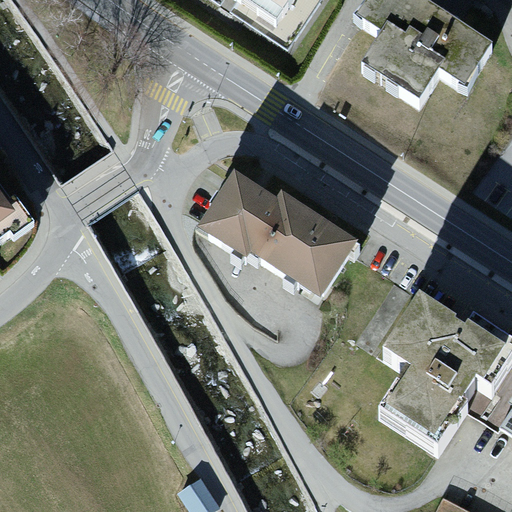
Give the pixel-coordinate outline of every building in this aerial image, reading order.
[(225,0),(293,49),(329,0),(225,0)] [(495,59),(400,0),(383,0),(361,36),(381,49),(360,84),(423,123),(443,91),(466,105),(495,59)] [(279,217),(237,189),(200,244),(252,279),(257,270),(327,316),(365,258),(287,206),(279,217)] [(0,270),(0,240),(18,227),(0,203),(0,270)] [(511,372),(511,364),(419,309),(378,378),(410,397),(389,432),(437,461),(467,412),(483,421),(511,372)] [(511,422),(502,438),(511,444),(511,422)] [(222,511),(205,485),(181,501),(187,511),(222,511)]
